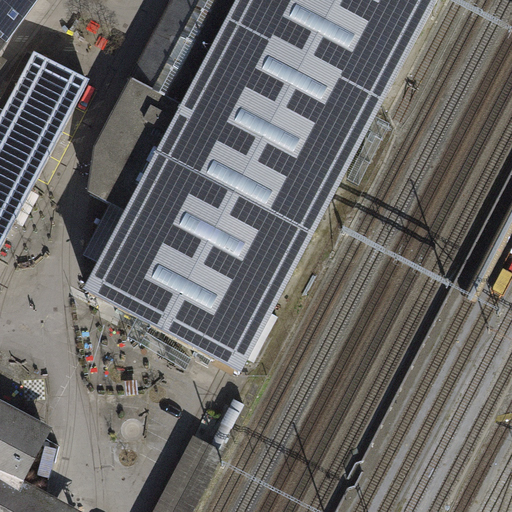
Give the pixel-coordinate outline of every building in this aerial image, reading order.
[(0,49),(37,0),(0,0),(0,55),(0,49)] [(231,0),(174,103),(122,202),(129,206),(98,263),(85,293),(203,353),(242,373),(437,0),(231,0)] [(122,202),(174,103),(231,0),(176,0),(168,17),(154,43),(135,80),(110,128),(98,150),(91,195),(111,206),(122,202)] [(0,252),(88,84),(35,58),(5,115),(0,113),(0,252)] [(111,206),(84,258),(98,263),(129,206),(122,202),(111,206)] [(107,326),(80,341),(95,369),(122,354),(107,326)] [(0,411),(0,475),(19,485),(46,436),(0,411)] [(195,511),(226,454),(194,438),(154,511),(195,511)] [(69,511),(19,485),(0,475),(0,511),(69,511)]
